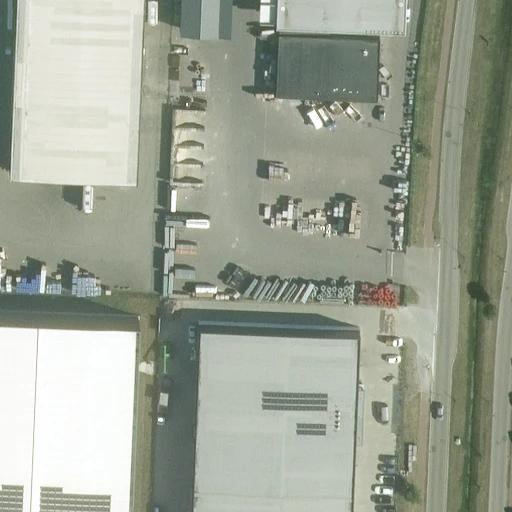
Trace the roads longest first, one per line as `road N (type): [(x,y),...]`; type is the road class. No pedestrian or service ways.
road 1 (unclassified): [(466,0),(435,511)]
road 2 (unknown): [(235,0),(229,161),(257,237),(285,257),(424,274)]
road 3 (unknown): [(158,0),(151,182),(143,200),(120,225),(52,221),(0,201)]
road 4 (unclassified): [(496,511),(511,259)]
